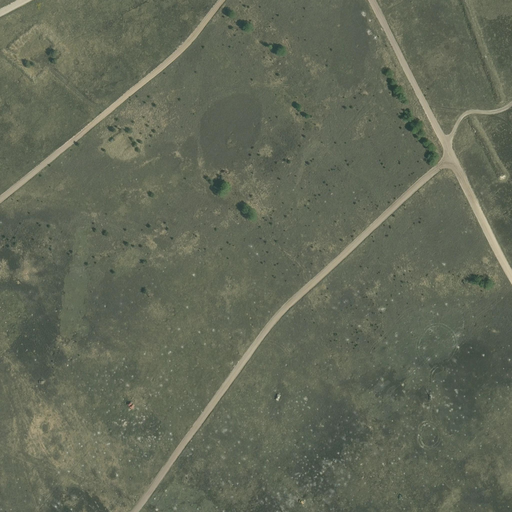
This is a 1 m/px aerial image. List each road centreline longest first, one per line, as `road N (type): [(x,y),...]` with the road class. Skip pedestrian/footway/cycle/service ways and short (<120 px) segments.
road 1 (track): [(132,511),(284,307),(444,158),(455,124),(470,112),(421,102)]
road 2 (track): [(366,0),(511,277)]
road 3 (track): [(222,0),(182,47),(0,198)]
